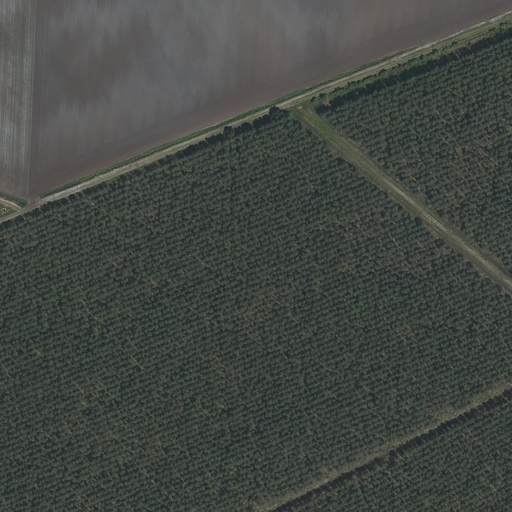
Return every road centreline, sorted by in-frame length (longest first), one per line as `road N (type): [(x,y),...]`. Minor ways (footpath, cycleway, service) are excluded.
road 1 (track): [(511,10),(0,219)]
road 2 (track): [(511,283),(291,100)]
road 3 (track): [(270,511),(511,390)]
